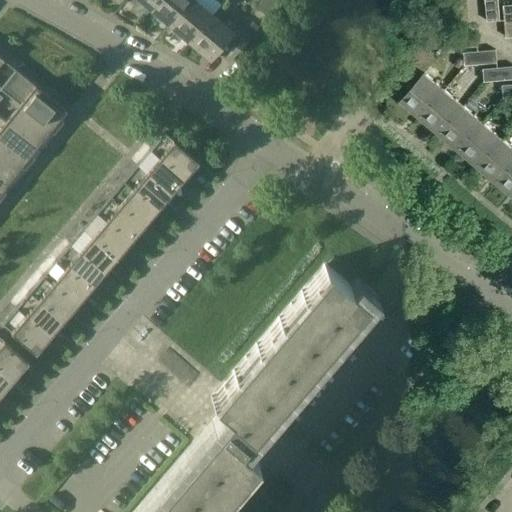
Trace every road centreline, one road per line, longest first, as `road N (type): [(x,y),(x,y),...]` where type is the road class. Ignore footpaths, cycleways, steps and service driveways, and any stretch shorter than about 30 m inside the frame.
road 1 (residential): [(272,144),(0,465)]
road 2 (unclassified): [(272,144),(37,0)]
road 3 (unclassified): [(490,293),(272,144)]
